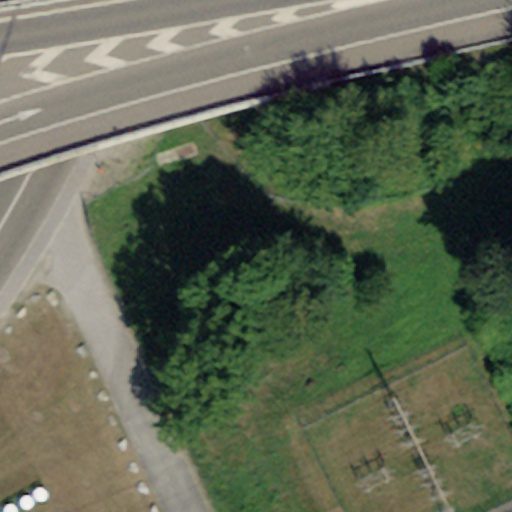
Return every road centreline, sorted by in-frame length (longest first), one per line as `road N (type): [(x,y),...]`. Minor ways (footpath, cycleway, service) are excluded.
road 1 (motorway): [(0,124),(468,0)]
road 2 (track): [(184,511),(28,176)]
road 3 (primary): [(0,225),(70,79),(96,0)]
road 4 (motorway): [(0,39),(224,0)]
